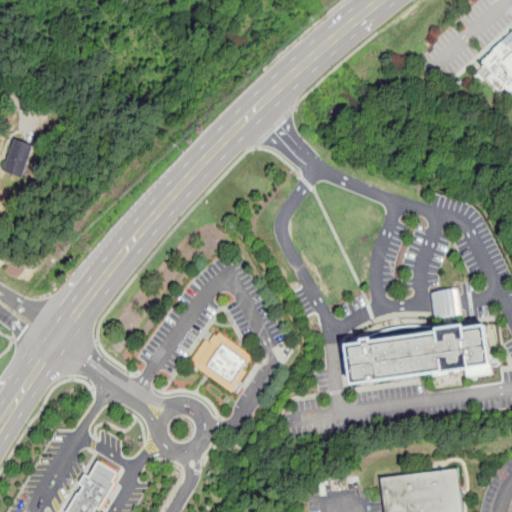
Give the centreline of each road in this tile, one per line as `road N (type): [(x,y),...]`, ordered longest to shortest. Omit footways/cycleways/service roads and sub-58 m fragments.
road 1 (secondary): [(178,189),(50,338),(0,422)]
road 2 (secondary): [(383,0),(178,189)]
road 3 (residential): [(161,412),(158,440),(171,452),(201,448),(209,421),(200,409),(172,404),(161,412)]
road 4 (residential): [(50,338),(161,412)]
